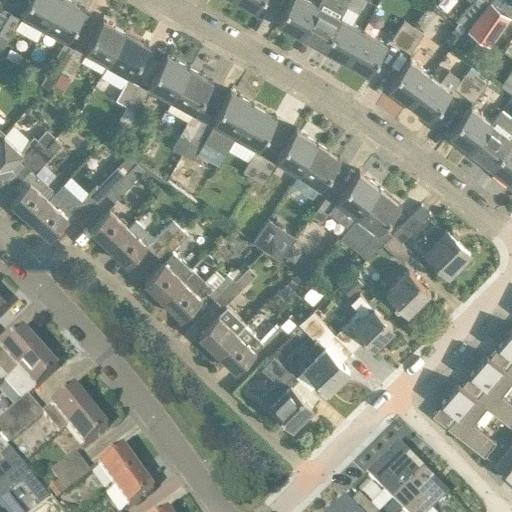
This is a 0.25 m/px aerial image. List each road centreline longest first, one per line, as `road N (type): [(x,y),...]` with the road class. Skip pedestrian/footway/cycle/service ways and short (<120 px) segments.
road 1 (residential): [(511,234),(351,111),(163,0)]
road 2 (residential): [(33,278),(62,255),(83,258),(312,479)]
road 3 (residential): [(224,511),(114,366),(33,278)]
road 4 (residential): [(395,396),(511,276)]
road 5 (residential): [(502,511),(395,396)]
